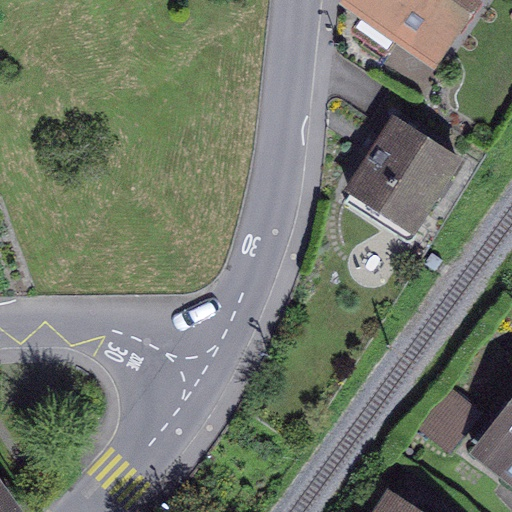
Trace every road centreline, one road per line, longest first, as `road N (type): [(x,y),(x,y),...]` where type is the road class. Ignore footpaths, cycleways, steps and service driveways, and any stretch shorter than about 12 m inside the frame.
road 1 (tertiary): [(296,0),(274,202),(247,291),(209,363)]
road 2 (residential): [(0,327),(91,328),(209,363)]
road 3 (tertiary): [(209,363),(82,511)]
